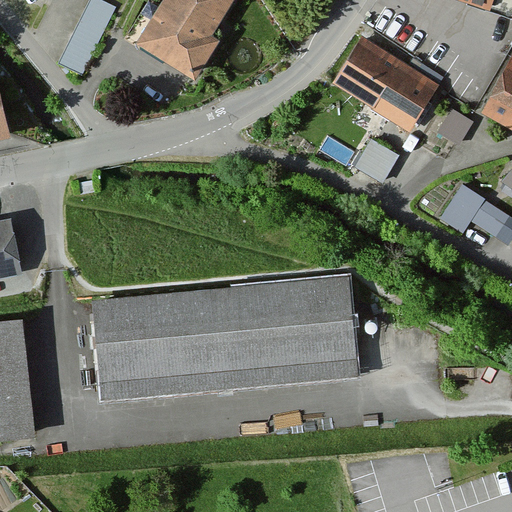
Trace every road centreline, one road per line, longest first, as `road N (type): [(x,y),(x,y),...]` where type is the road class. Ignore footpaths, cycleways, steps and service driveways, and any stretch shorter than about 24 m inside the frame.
road 1 (residential): [(197,126),(211,140),(317,170),(471,252),(511,256)]
road 2 (unclassified): [(356,0),(301,73),(197,126)]
road 3 (residential): [(0,8),(108,149)]
